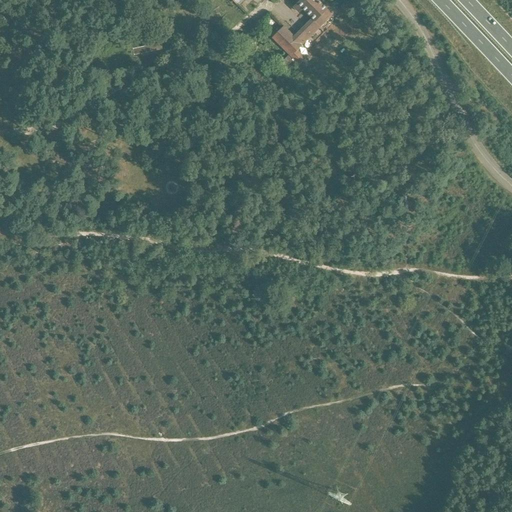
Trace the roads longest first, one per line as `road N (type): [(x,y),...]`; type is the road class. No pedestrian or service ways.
road 1 (track): [(511,278),(420,270),(367,275),(233,248),(0,232)]
road 2 (unclassified): [(511,185),(469,136),(419,27),(397,0)]
